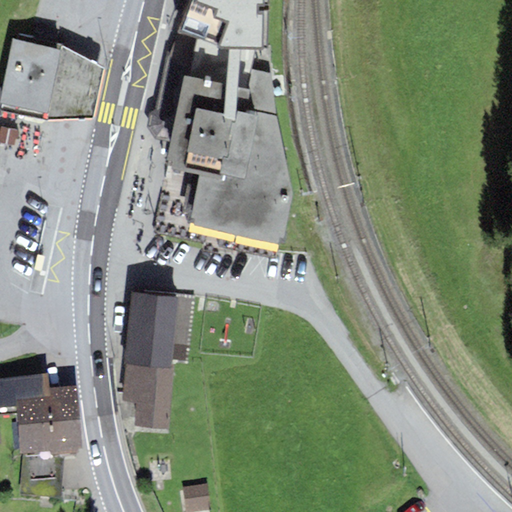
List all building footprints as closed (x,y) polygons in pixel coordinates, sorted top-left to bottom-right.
[(191,0),(178,33),(197,39),(219,47),(262,51),(262,46),(266,46),(268,0),(191,0)] [(0,99),(0,110),(46,120),(61,46),(13,36),(0,99)] [(271,46),(266,46),(262,46),(262,51),(219,47),(197,39),(189,78),(183,77),(164,169),(198,175),(188,223),(277,247),(279,237),(283,238),(292,191),(269,73),(271,46)] [(104,69),(61,46),(46,120),(93,119),(104,69)] [(170,369),(178,298),(131,293),(124,364),(126,364),(123,401),(137,402),(170,406),(173,369),(170,369)] [(47,375),(0,380),(0,407),(16,405),(15,398),(50,396),(49,387),(47,375)] [(81,451),(77,385),(49,387),(50,396),(15,398),(16,405),(19,455),(24,454),(64,452),(81,451)] [(167,429),(170,406),(137,402),(134,426),(167,429)] [(64,452),(24,454),(19,485),(22,485),(20,494),(60,498),(64,452)] [(206,484),(182,488),(184,511),(198,511),(209,511),(206,484)]
